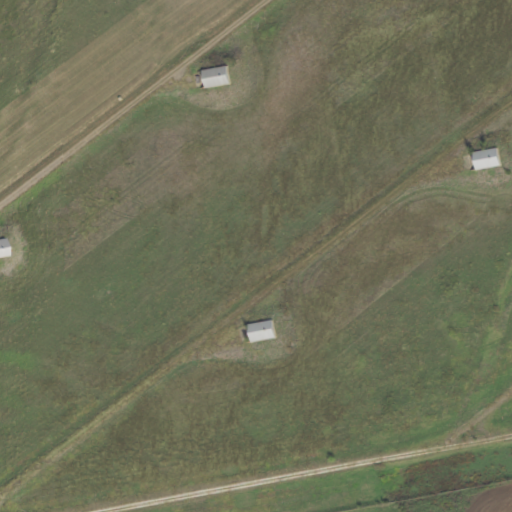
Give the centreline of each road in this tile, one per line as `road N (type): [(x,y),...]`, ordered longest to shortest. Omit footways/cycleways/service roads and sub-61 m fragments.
road 1 (track): [(0,498),(511,102)]
road 2 (track): [(511,429),(80,511)]
road 3 (track): [(0,204),(265,0)]
